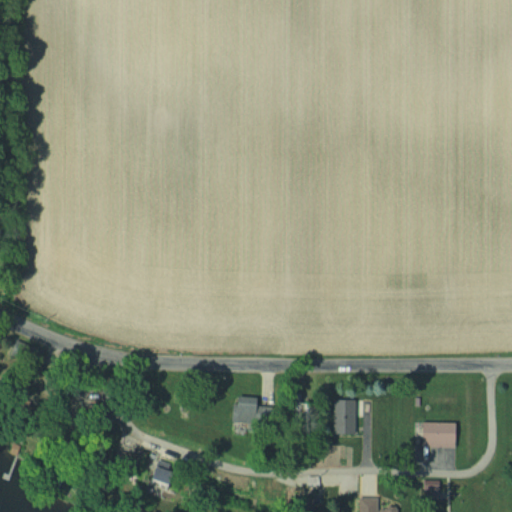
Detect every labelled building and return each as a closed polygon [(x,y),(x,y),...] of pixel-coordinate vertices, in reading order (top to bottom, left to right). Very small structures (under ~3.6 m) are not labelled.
[(260,412),(260,396),(241,396),(241,412),(260,412)] [(336,397),(336,433),(358,433),(358,397),(336,397)] [(424,446),(460,446),(460,421),(424,421),(424,446)] [(0,455),(0,479),(8,479),(8,455),(0,455)] [(405,511),(405,507),(383,508),(382,496),(362,497),(363,511),(370,511),(405,511)]
